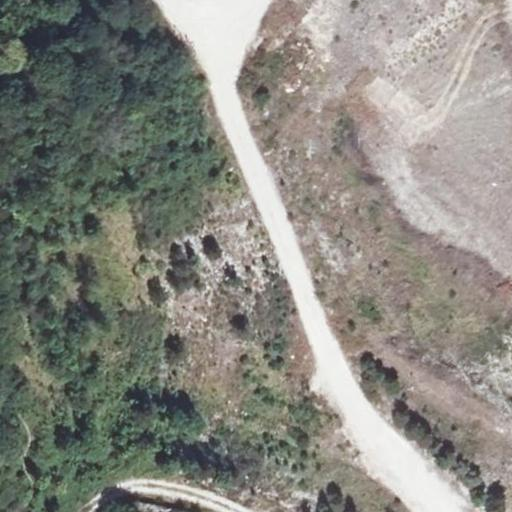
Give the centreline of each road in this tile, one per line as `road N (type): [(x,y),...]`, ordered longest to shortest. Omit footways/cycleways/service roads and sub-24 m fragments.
road 1 (track): [(209,10),(244,138),(340,377),(442,511)]
road 2 (track): [(236,511),(168,493),(120,494),(94,511)]
